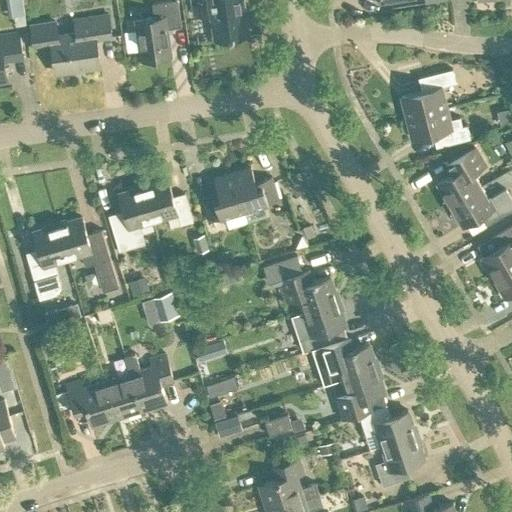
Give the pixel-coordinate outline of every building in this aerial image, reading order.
[(181,25),(177,0),(163,0),(152,2),(154,16),(135,19),(141,59),(171,54),(167,27),(181,25)] [(191,0),(193,6),(194,15),(212,12),(216,39),(245,34),(241,8),(243,8),(241,0),(191,0)] [(33,48),(51,46),(54,68),(71,66),(72,70),(100,65),(96,38),(111,35),(108,13),(73,19),(75,31),(58,34),(55,19),(29,23),(33,48)] [(0,81),(7,80),(3,60),(23,57),(19,34),(0,36),(0,41),(0,44),(0,81)] [(421,89),(401,95),(407,116),(446,106),(441,85),(456,81),(452,67),(423,75),(426,88),(421,89)] [(446,106),(407,116),(412,137),(432,132),(437,131),(441,144),(470,137),(467,123),(462,124),(460,115),(449,118),(446,106)] [(450,202),(481,184),(473,171),(485,163),(475,145),(444,164),(450,173),(437,181),(450,202)] [(249,166),(230,171),(242,210),(255,206),(277,200),(283,214),(295,209),(281,177),(271,181),(270,177),(255,181),(253,181),(249,166)] [(242,210),(230,171),(211,177),(216,193),(199,198),(206,221),(242,210)] [(152,219),(167,215),(171,226),(192,220),(183,192),(173,195),(167,178),(142,185),(152,219)] [(481,184),(450,202),(462,224),(484,211),(490,221),(511,207),(511,198),(505,187),(489,197),(481,184)] [(109,214),(118,242),(120,248),(144,241),(138,223),(152,219),(142,185),(118,193),(123,210),(109,214)] [(57,224),(67,258),(82,253),(86,265),(96,262),(97,265),(104,289),(118,285),(111,261),(101,229),(87,233),(82,216),(57,224)] [(303,225),(307,237),(315,234),(311,223),(303,225)] [(497,246),(481,256),(493,276),(511,264),(511,223),(496,233),(502,243),(497,246)] [(67,258),(57,224),(33,231),(38,248),(26,252),(35,280),(40,297),(56,292),(60,284),(53,262),(67,258)] [(201,230),(194,232),(198,247),(206,245),(201,230)] [(307,270),(302,271),(297,254),(263,265),(270,285),(280,281),(284,291),(286,298),(287,301),(298,298),(302,311),(336,301),(328,276),(311,282),(307,270)] [(511,264),(493,276),(505,297),(511,292),(511,264)] [(144,275),(128,280),(130,286),(132,295),(149,290),(144,275)] [(150,296),(158,320),(178,314),(171,289),(150,296)] [(77,301),(69,304),(73,316),(81,313),(77,301)] [(302,311),(292,315),(297,329),(300,339),(304,351),(312,348),(319,346),(330,342),(345,338),(341,326),(344,325),(336,301),(318,306),(302,311)] [(100,322),(114,318),(110,306),(96,310),(100,322)] [(55,308),(44,311),(47,323),(59,320),(55,308)] [(47,332),(51,351),(62,349),(59,330),(47,332)] [(319,346),(312,348),(324,385),(342,379),(376,368),(368,343),(350,349),(346,337),(345,338),(330,342),(319,346)] [(218,352),(214,340),(195,347),(198,359),(218,352)] [(129,372),(140,409),(166,401),(160,383),(173,379),(165,354),(150,358),(152,365),(140,368),(135,351),(123,355),(129,372)] [(342,419),(358,414),(370,410),(366,398),(384,392),(376,368),(342,379),(345,389),(334,393),(342,419)] [(116,417),(140,409),(129,372),(105,380),(116,417)] [(116,417),(105,380),(83,387),(81,380),(67,384),(77,414),(88,410),(92,425),(116,417)] [(216,381),(207,384),(211,398),(220,395),(216,381)] [(0,445),(5,444),(0,428),(11,425),(3,400),(0,401),(0,445)] [(376,433),(381,446),(407,438),(415,436),(407,411),(389,416),(385,405),(370,410),(358,414),(365,436),(376,433)] [(219,433),(219,435),(242,428),(242,427),(238,413),(215,420),(219,433)] [(269,436),(291,429),(286,413),(264,420),(269,436)] [(296,434),(300,446),(308,444),(304,432),(296,434)] [(407,438),(381,446),(384,458),(373,462),(381,486),(409,477),(405,466),(422,460),(415,436),(407,438)] [(259,485),(266,510),(319,493),(316,483),(300,488),(296,475),(303,473),(299,459),(273,467),(277,479),(259,485)] [(307,511),(306,508),(322,503),(319,493),(266,510),(267,511),(307,511)] [(454,511),(452,503),(432,509),(427,493),(404,501),(407,511),(454,511)] [(363,494),(353,498),(356,509),(367,506),(363,494)]
